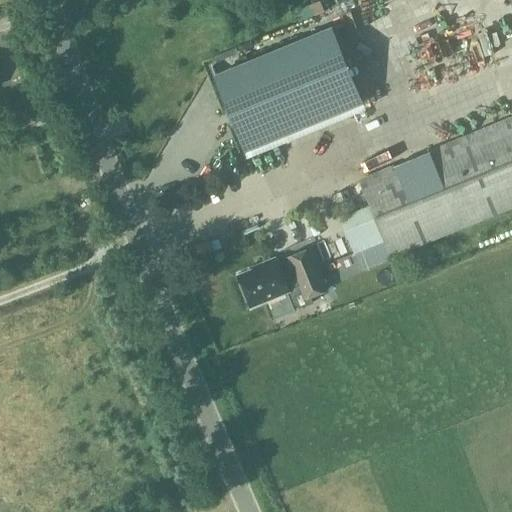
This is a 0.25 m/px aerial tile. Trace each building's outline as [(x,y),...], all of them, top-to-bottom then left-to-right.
[(353,38),(371,85),(426,64),(417,42),(426,38),(417,14),(353,38)] [(361,105),(330,30),(217,76),(213,66),(212,67),(240,136),(241,136),(248,152),(361,105)] [(481,42),(472,53),(482,61),(491,49),(481,42)] [(511,118),(359,182),(370,206),(384,243),(391,259),(511,209),(511,118)] [(217,156),(220,172),(234,169),(232,154),(217,156)] [(370,206),(357,211),(340,218),(341,223),(354,255),(384,243),(370,206)] [(275,258),(269,245),(237,257),(242,271),(275,258)] [(276,317),(294,310),(287,292),(298,288),(303,301),(329,291),(311,248),(286,258),(289,267),(280,271),(276,261),(264,266),(265,269),(240,279),(251,306),(269,298),(276,317)]
